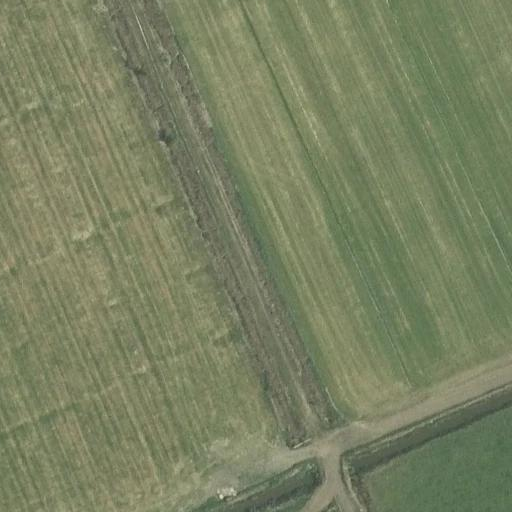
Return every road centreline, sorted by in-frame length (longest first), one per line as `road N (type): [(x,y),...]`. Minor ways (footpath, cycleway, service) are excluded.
road 1 (track): [(132,0),(347,511)]
road 2 (track): [(319,448),(511,368)]
